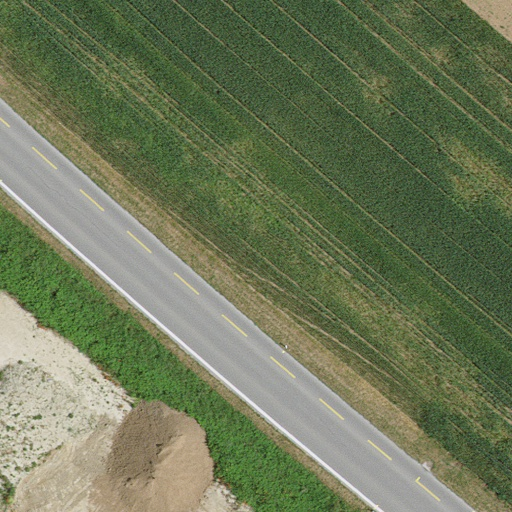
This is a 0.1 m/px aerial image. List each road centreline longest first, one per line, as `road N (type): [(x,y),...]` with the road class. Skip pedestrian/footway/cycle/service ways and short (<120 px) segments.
road 1 (tertiary): [(425,511),(0,140)]
road 2 (track): [(0,323),(222,511)]
